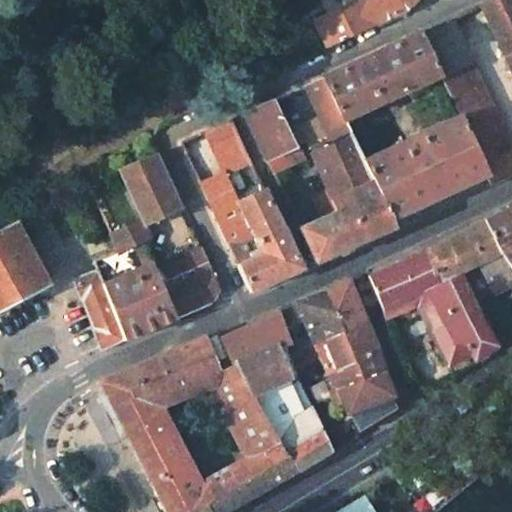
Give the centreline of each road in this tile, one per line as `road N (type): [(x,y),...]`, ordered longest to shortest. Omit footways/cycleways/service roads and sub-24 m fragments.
road 1 (residential): [(458,0),(167,135),(238,311)]
road 2 (tertiary): [(511,188),(238,311)]
road 3 (tertiary): [(238,311),(48,392),(21,426),(13,467)]
road 4 (primary): [(279,511),(511,369)]
